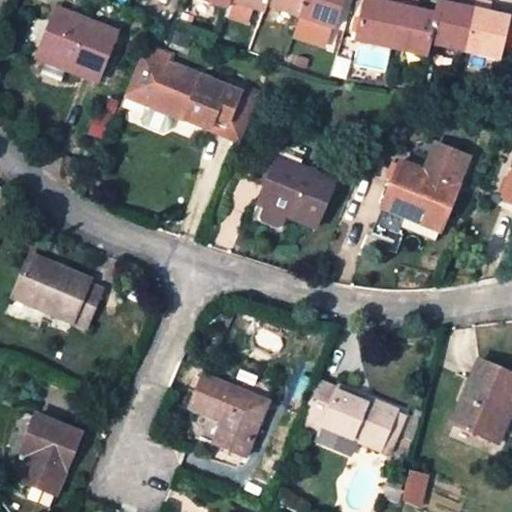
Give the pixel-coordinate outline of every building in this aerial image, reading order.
[(210,0),(232,8),(235,0),(254,7),(269,13),(271,6),(306,18),(340,30),(349,0),(210,0)] [(254,7),(235,0),(232,8),(230,15),(248,21),(254,7)] [(390,0),(389,5),(370,0),(361,42),(430,59),(433,46),(503,60),(505,52),(511,21),(511,17),(494,14),(497,5),(475,0),(463,0),(462,6),(443,1),(440,16),(420,11),(422,3),(410,0),(390,0)] [(122,36),(65,12),(45,61),(103,84),(122,36)] [(340,30),(306,18),(299,40),(331,52),(340,30)] [(174,64),(155,56),(135,102),(155,111),(213,135),(216,129),(231,135),(238,116),(255,123),(268,93),(235,81),(231,92),(172,68),(174,64)] [(255,123),(238,116),(231,135),(247,141),(255,123)] [(437,143),(424,175),(462,190),(475,158),(437,143)] [(271,214),(309,230),(319,235),(350,161),(321,149),(309,176),(281,164),(262,211),(271,214)] [(387,209),(427,226),(431,215),(449,222),(462,190),(424,175),(404,167),(387,209)] [(309,230),(271,214),(267,223),(270,228),(299,240),(305,239),(309,230)] [(431,215),(427,226),(444,233),(449,222),(431,215)] [(64,282),(35,270),(19,307),(93,340),(110,302),(94,295),(96,292),(66,279),(64,282)] [(459,423),(496,437),(505,413),(509,414),(511,406),(511,368),(483,357),(459,423)] [(254,461),(262,441),(276,407),(212,381),(199,414),(234,426),(240,430),(231,452),(254,461)] [(391,448),(405,411),(377,400),(375,406),(331,389),(314,430),(328,436),(332,428),(335,430),(350,436),(390,452),(391,448)] [(505,413),(496,437),(506,440),(511,423),(511,406),(509,414),(505,413)] [(410,413),(405,411),(391,448),(400,452),(407,431),(404,430),(410,413)] [(81,435),(38,417),(23,452),(31,455),(20,481),(32,486),(25,502),(48,511),(81,435)] [(240,430),(234,426),(224,450),(231,452),(240,430)] [(262,441),(254,461),(272,468),(280,448),(262,441)] [(296,454),(280,448),(272,468),(288,474),(296,454)] [(423,504),(427,473),(407,471),(403,502),(423,504)]
